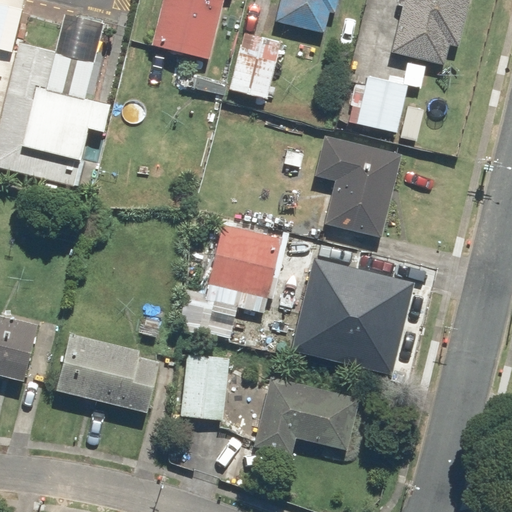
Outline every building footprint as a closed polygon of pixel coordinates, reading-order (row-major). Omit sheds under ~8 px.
[(0,0),(0,86),(20,0),(0,0)] [(164,0),(154,44),(212,58),(226,0),(164,0)] [(342,0),(281,0),(277,20),(326,31),(330,10),(340,12),(342,0)] [(473,0),(407,0),(396,50),(448,63),(453,41),(464,43),(473,0)] [(322,44),(247,26),(232,89),(270,98),(281,52),(318,61),(322,44)] [(0,153),(75,171),(101,65),(17,45),(0,113),(0,153)] [(370,83),(359,80),(349,119),(400,132),(412,85),(422,88),(428,66),(410,61),(405,80),(373,72),(370,83)] [(404,150),(328,133),(319,173),(337,177),(327,221),(385,234),(404,150)] [(289,233),(224,220),(211,281),(267,293),(259,329),(279,334),(277,347),(349,362),(361,307),(382,311),(390,272),(371,268),(375,248),(289,230),(289,233)] [(165,315),(143,311),(138,334),(160,338),(165,315)] [(41,322),(0,312),(0,372),(28,379),(41,322)] [(143,345),(72,330),(60,389),(151,408),(162,360),(140,356),(143,345)] [(231,353),(200,349),(202,332),(182,330),(180,347),(188,348),(181,416),(224,420),(231,353)] [(361,394),(274,374),(258,446),(294,454),(299,435),(350,446),(361,394)]
